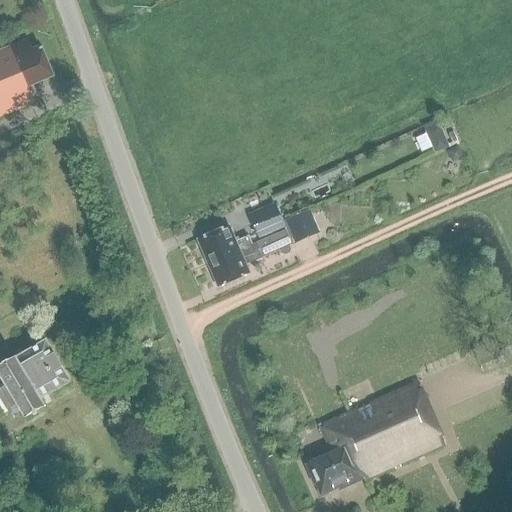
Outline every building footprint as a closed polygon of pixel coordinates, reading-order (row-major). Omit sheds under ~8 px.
[(0,115),(31,103),(29,93),(54,78),(40,48),(37,51),(35,47),(28,50),(24,41),(0,50),(0,115)] [(452,132),(448,134),(452,144),(456,142),(452,132)] [(447,147),(442,138),(433,142),(431,147),(434,153),(447,147)] [(457,147),(445,153),(451,164),(463,158),(457,147)] [(258,241),(284,230),(274,205),(248,217),(258,241)] [(309,211),(284,222),(293,244),(319,233),(309,211)] [(227,227),(197,241),(207,264),(251,245),(247,237),(234,243),(227,227)] [(251,245),(207,264),(217,288),(248,275),(244,266),(279,251),(280,254),(284,255),(288,254),(290,250),(288,247),(291,245),(285,231),(251,245)] [(40,403),(69,385),(44,342),(0,367),(0,383),(8,397),(0,401),(10,417),(17,413),(22,421),(43,409),(40,403)] [(500,354),(477,363),(482,373),(504,364),(500,354)] [(305,467),(318,497),(360,479),(362,484),(444,448),(416,384),(317,427),(330,456),(305,467)]
